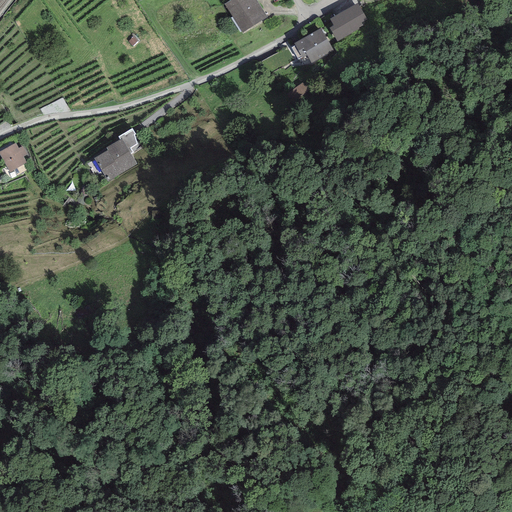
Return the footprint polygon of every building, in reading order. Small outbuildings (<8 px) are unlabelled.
[(231,0),(224,4),(242,33),(267,17),(256,0),(231,0)] [(367,19),(357,3),(329,19),(333,26),(329,28),(337,42),(359,30),(358,28),(363,25),(361,22),(367,19)] [(334,52),(320,28),(294,43),(302,58),(307,55),(312,64),(334,52)] [(108,182),(137,164),(131,154),(133,153),(130,148),(137,144),(134,135),(135,134),(132,128),(119,137),(120,139),(106,148),(108,150),(94,158),(108,182)] [(0,155),(10,172),(26,163),(23,157),(27,155),(23,146),(18,149),(15,143),(0,151),(0,155)]
